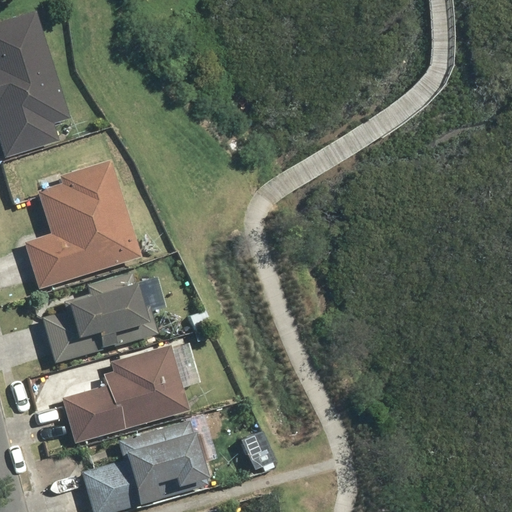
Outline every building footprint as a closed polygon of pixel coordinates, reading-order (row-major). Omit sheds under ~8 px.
[(64,120),(30,12),(0,21),(0,158),(0,159),(52,143),(48,125),(64,120)] [(19,244),(34,291),(135,258),(103,161),(54,177),(57,185),(32,193),(46,235),(19,244)] [(37,319),(50,364),(153,335),(144,306),(136,308),(126,275),(82,287),(84,296),(56,304),(59,313),(37,319)] [(57,399),(70,445),(184,413),(165,346),(105,362),(108,373),(97,376),(100,387),(57,399)] [(76,474),(86,511),(113,511),(180,493),(178,486),(197,481),(192,464),(201,462),(193,435),(188,420),(183,422),(112,442),(117,462),(76,474)] [(261,438),(246,444),(258,471),(273,465),(261,438)]
